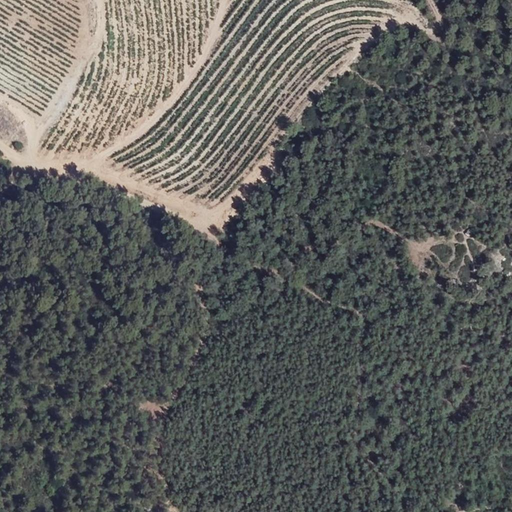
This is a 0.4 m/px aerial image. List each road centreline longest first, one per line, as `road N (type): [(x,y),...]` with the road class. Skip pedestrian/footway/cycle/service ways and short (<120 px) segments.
road 1 (track): [(239,0),(213,58),(186,90),(78,166),(27,143),(0,116)]
road 2 (track): [(176,511),(156,479),(155,421),(197,330),(196,283)]
